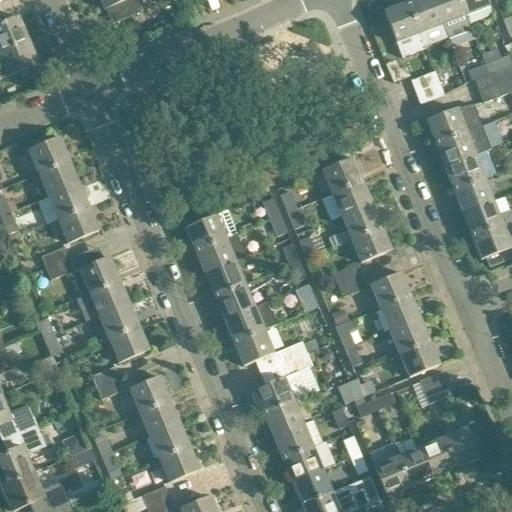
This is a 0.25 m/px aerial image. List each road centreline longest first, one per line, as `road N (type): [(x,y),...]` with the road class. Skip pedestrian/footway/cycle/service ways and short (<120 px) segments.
road 1 (residential): [(267,511),(96,88)]
road 2 (residential): [(466,305),(336,0)]
road 3 (residential): [(96,88),(313,0)]
road 4 (residential): [(511,420),(466,305)]
